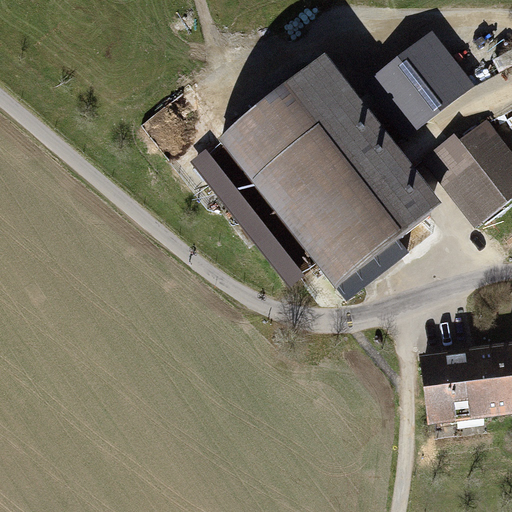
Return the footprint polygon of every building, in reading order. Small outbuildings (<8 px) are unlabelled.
[(370,85),(409,138),(471,91),(432,39),(370,85)] [(321,72),(226,146),(347,299),(437,229),(427,216),(431,213),(321,72)] [(454,143),(429,162),(475,221),(511,192),(511,162),(487,130),(460,150),(454,143)] [(205,154),(191,164),(289,289),(303,279),(205,154)] [(511,408),(511,343),(466,349),(425,353),(433,418),(511,408)]
